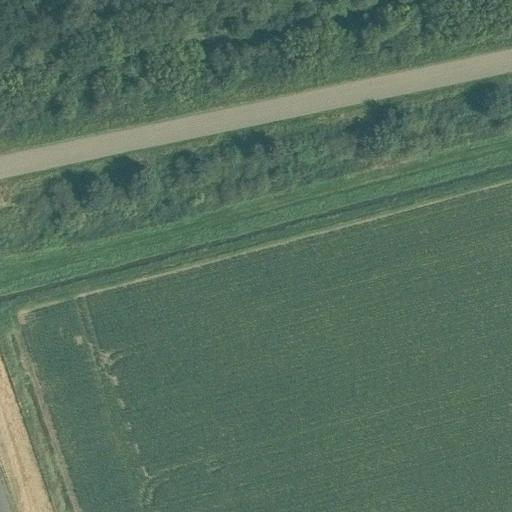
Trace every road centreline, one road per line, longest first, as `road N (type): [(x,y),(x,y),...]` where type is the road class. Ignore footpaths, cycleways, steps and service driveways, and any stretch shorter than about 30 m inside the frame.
road 1 (unclassified): [(0,166),(511,59)]
road 2 (track): [(0,55),(219,26)]
